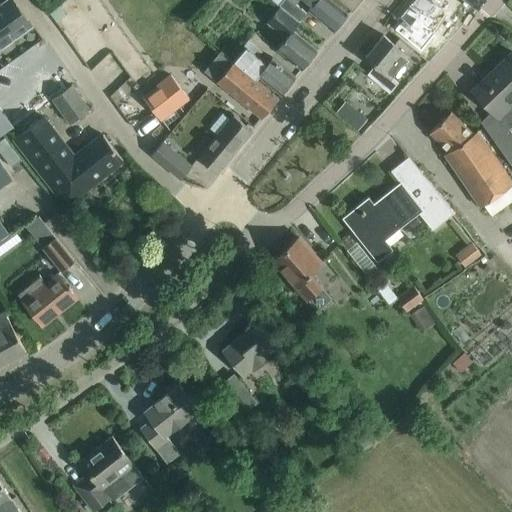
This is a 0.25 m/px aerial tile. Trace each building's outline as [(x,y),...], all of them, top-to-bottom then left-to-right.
[(0,1),(0,47),(33,24),(15,0),(4,0),(1,3),(0,1)] [(308,8),(333,29),(347,12),(332,0),(281,0),(278,4),(299,20),(306,11),(294,2),(296,0),(309,0),(313,3),(308,8)] [(335,0),(349,10),(357,0),(335,0)] [(401,19),(394,28),(420,49),(435,31),(427,25),(433,18),(435,16),(441,7),(432,0),(410,0),(397,16),(401,19)] [(276,48),(301,68),(318,48),(293,28),(298,22),(279,6),(266,23),(285,37),(276,48)] [(371,38),(354,60),(359,63),(358,65),(389,91),(398,80),(391,75),(414,48),(399,37),(394,43),(383,34),(376,42),(371,38)] [(246,46),(234,61),(255,77),(258,74),(281,93),(296,75),(272,56),(267,63),(246,46)] [(511,51),(472,90),(492,111),(500,119),(511,107),(510,105),(511,102),(511,51)] [(217,80),(261,117),(278,96),(255,77),(234,61),(233,60),(217,80)] [(170,75),(144,96),(158,114),(184,94),(170,75)] [(73,86),(56,98),(72,120),(89,108),(73,86)] [(0,96),(0,133),(17,121),(0,96)] [(14,138),(53,188),(66,204),(122,160),(102,134),(74,155),(44,115),(38,108),(14,125),(21,133),(14,138)] [(444,153),(456,169),(483,204),(511,183),(511,179),(477,130),(473,132),(451,110),(429,131),(448,150),(444,153)] [(357,111),(350,119),(359,127),(366,118),(357,111)] [(492,111),(482,120),(511,162),(511,130),(507,125),(500,119),(492,111)] [(233,114),(211,141),(198,156),(217,172),(252,129),(233,114)] [(191,165),(163,140),(152,153),(181,178),(191,165)] [(0,236),(9,229),(0,218),(0,185),(13,176),(0,158),(0,236)] [(342,216),(377,260),(393,248),(385,238),(418,212),(432,229),(453,212),(424,175),(407,188),(400,180),(373,202),(368,195),(342,216)] [(56,235),(43,246),(62,269),(75,258),(56,235)] [(273,259),(286,274),(318,309),(331,297),(309,272),(322,262),(299,236),(273,259)] [(471,240),(455,253),(465,265),(481,253),(471,240)] [(17,293),(30,309),(42,324),(77,297),(57,273),(46,282),(40,275),(17,293)] [(413,285),(397,297),(405,308),(422,296),(413,285)] [(410,313),(421,330),(436,321),(425,303),(410,313)] [(0,313),(0,366),(27,351),(4,311),(0,313)] [(222,349),(235,365),(243,375),(282,343),(260,318),(254,315),(245,327),(246,329),(222,349)] [(223,380),(246,408),(257,399),(234,372),(223,380)] [(140,427),(167,462),(177,453),(177,448),(166,434),(199,408),(191,399),(179,383),(168,391),(168,390),(154,401),(155,402),(144,410),(151,419),(140,427)] [(92,477),(77,488),(93,510),(109,498),(112,501),(130,486),(131,487),(144,476),(112,435),(79,460),(92,477)] [(0,480),(0,511),(20,511),(19,507),(17,507),(11,498),(12,498),(0,480)]
